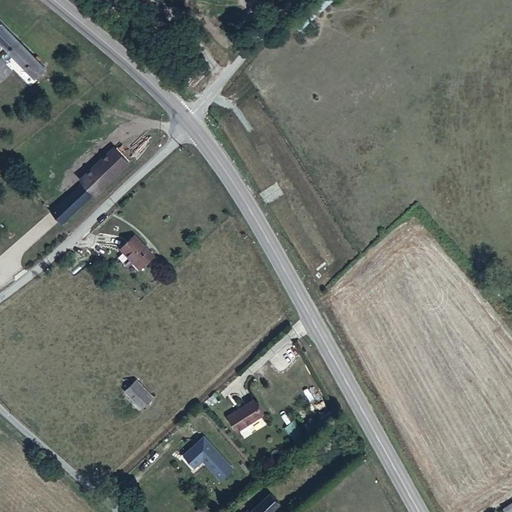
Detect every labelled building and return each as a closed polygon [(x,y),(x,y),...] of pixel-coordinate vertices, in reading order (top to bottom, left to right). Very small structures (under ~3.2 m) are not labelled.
[(0,24),(0,44),(12,57),(21,45),(1,24),(0,24)] [(21,45),(12,57),(34,79),(43,68),(37,62),(39,60),(34,54),(32,56),(21,45)] [(88,181),(50,212),(67,231),(73,226),(70,221),(136,165),(122,148),(86,178),(88,181)] [(154,263),(133,240),(119,254),(138,276),(154,263)] [(136,381),(131,385),(149,404),(154,398),(136,381)] [(149,404),(131,385),(125,391),(143,410),(149,404)] [(257,399),(229,413),(239,430),(265,415),(257,399)] [(283,429),(294,440),(302,431),(292,421),(283,429)] [(205,434),(182,452),(193,467),(202,459),(219,480),(233,470),(205,434)] [(255,500),(241,511),(271,511),(280,504),(270,492),(258,503),(255,500)] [(511,502),(503,506),(505,511),(507,511),(511,510),(511,502)]
